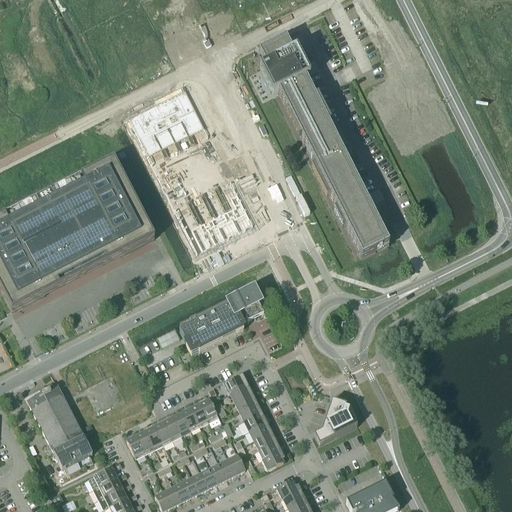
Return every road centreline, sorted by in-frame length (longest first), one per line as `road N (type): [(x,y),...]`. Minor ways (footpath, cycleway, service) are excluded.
road 1 (residential): [(0,390),(272,251)]
road 2 (primary): [(168,0),(288,243)]
road 3 (primary): [(304,234),(189,0)]
road 4 (residential): [(312,460),(256,349),(153,399)]
road 5 (primary): [(337,354),(400,472)]
road 6 (primary): [(400,472),(392,424),(360,346)]
